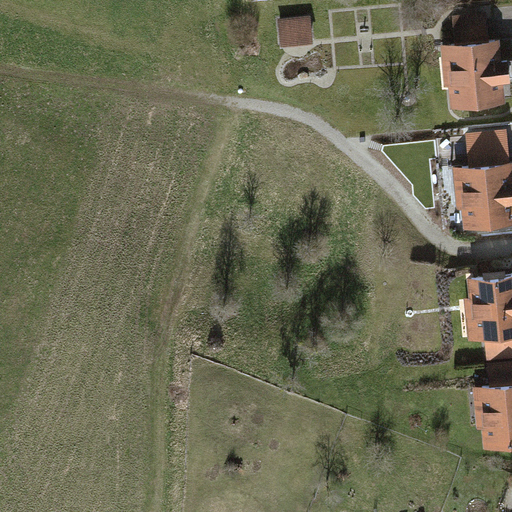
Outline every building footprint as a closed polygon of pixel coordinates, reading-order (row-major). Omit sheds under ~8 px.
[(324,22),(290,23),(292,53),(325,51),(324,22)] [(461,47),(466,110),(511,105),(511,88),(508,43),(496,44),(495,25),(472,26),(473,46),(461,47)] [(511,200),(508,164),(497,165),(496,137),(462,139),(464,168),(449,169),(455,233),(511,227),(511,200)] [(468,342),(483,341),(485,359),(511,356),(511,276),(463,281),(468,342)] [(511,365),(486,367),(488,387),(476,388),(481,448),(511,444),(511,365)]
